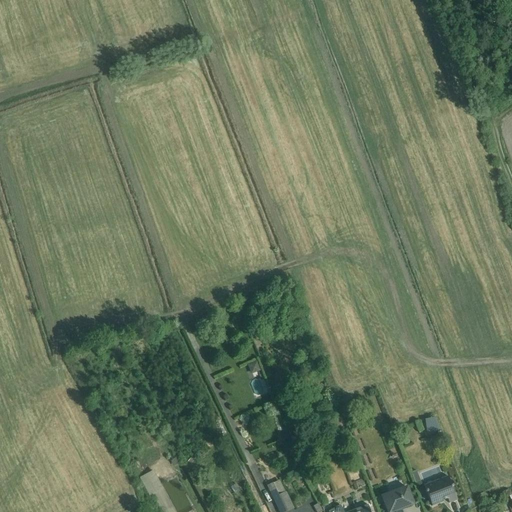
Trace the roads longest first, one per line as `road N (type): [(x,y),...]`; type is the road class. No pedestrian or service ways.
road 1 (track): [(185,330),(271,511)]
road 2 (track): [(443,0),(480,96),(498,119)]
